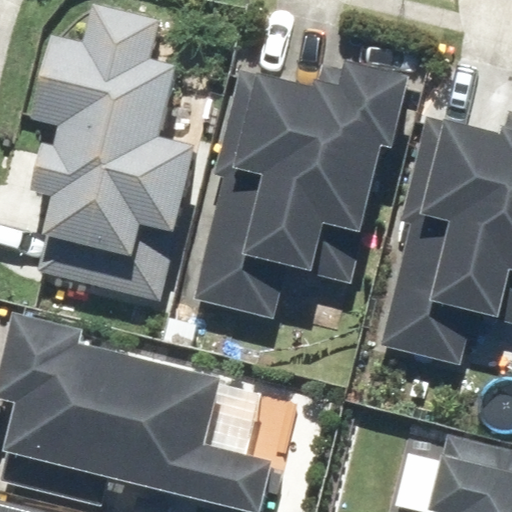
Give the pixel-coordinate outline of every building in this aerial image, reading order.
[(72,196),(54,271),(175,301),(192,230),(201,232),(222,148),(185,139),(203,67),(177,61),(187,22),(120,6),(110,45),(79,37),(58,120),(87,127),(82,149),(71,146),(59,193),(72,196)] [(218,261),(208,300),(288,320),(297,285),(294,284),(299,262),(338,272),(351,224),(386,233),(408,147),(418,149),(436,80),(372,64),(367,86),(361,84),(364,74),(338,68),(333,88),(285,76),(284,80),(255,73),(230,171),(248,175),(225,263),(218,261)] [(425,226),(396,347),(475,365),(488,310),(511,315),(511,132),(471,123),(470,125),(455,122),(441,177),(432,174),(420,225),(425,226)] [(35,402),(15,482),(117,507),(124,476),(270,511),(288,511),(301,462),(232,446),(248,380),(107,346),(110,332),(40,315),(19,398),(35,402)] [(511,511),(511,448),(463,436),(456,461),(466,463),(453,511),(511,511)] [(63,511),(0,496),(0,511),(63,511)]
